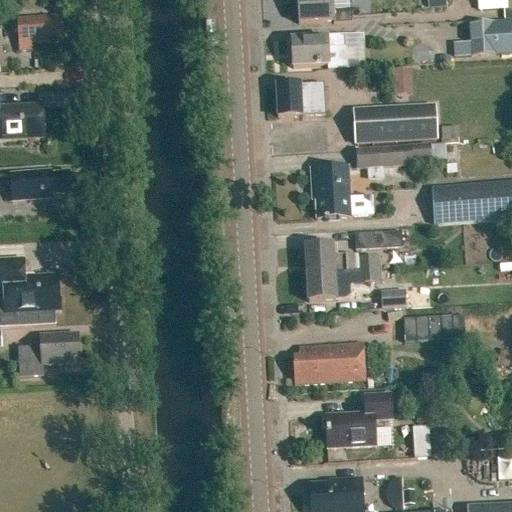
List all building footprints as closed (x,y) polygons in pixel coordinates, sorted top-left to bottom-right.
[(296,0),(298,26),(333,24),(333,25),(352,24),(351,11),(333,12),(332,0),(296,0)] [(446,0),(427,0),(428,11),(447,10),(446,0)] [(511,0),(477,0),(478,14),(511,11),(511,0)] [(63,43),(62,18),(17,20),(19,46),(63,43)] [(511,22),(495,24),(468,25),(470,59),(497,58),(511,56),(511,22)] [(292,68),(292,70),(328,68),(329,71),(346,71),(344,37),(321,38),(321,40),(291,42),(292,57),(289,57),(289,68),(292,68)] [(393,97),(412,96),(411,70),(392,71),(393,97)] [(276,88),(277,120),(325,117),(323,85),(276,88)] [(356,149),(439,144),(437,107),(354,111),(356,149)] [(0,141),(22,141),(22,137),(43,136),(42,108),(0,109),(0,141)] [(457,130),(441,130),(441,144),(458,143),(457,130)] [(412,166),(431,164),(430,147),(410,148),(356,152),(357,172),(412,168),(412,166)] [(372,199),(349,200),(348,169),(310,171),(311,189),(314,189),(316,222),(350,220),(373,219),(372,199)] [(47,198),(70,196),(69,175),(51,176),(51,173),(10,176),(12,204),(47,201),(47,198)] [(511,184),(432,191),(435,229),(511,223),(511,184)] [(355,254),(402,251),(401,234),(354,236),(355,254)] [(332,246),(305,248),(307,276),(347,273),(357,273),(357,266),(357,260),(357,257),(333,258),(332,246)] [(378,257),(359,258),(360,283),(379,283),(378,257)] [(58,277),(24,279),(23,261),(0,262),(0,317),(2,318),(2,332),(56,329),(56,314),(60,313),(58,277)] [(347,273),(307,276),(308,304),(335,302),(334,283),(347,282),(352,282),(358,282),(357,273),(347,273)] [(381,294),(382,311),(407,310),(406,293),(381,294)] [(463,320),(403,322),(404,345),(464,343),(463,320)] [(79,365),(77,336),(39,338),(40,349),(18,350),(19,380),(44,379),(43,368),(79,365)] [(300,359),(294,359),(295,387),(364,383),(362,346),(299,350),(300,359)] [(390,396),(364,398),(365,416),(325,418),(327,452),(375,449),(374,423),(392,422),(390,396)] [(413,429),(415,462),(430,460),(427,428),(413,429)] [(430,436),(432,463),(450,462),(448,435),(430,436)] [(498,482),(511,480),(511,456),(497,457),(498,482)] [(403,511),(402,480),(400,481),(397,481),(394,483),(393,484),(390,486),(388,489),(387,490),(387,492),(386,493),(386,495),(386,496),(386,498),(386,500),(386,501),(387,503),(388,504),(388,506),(389,507),(391,508),(392,510),(393,511),(394,511),(395,511),(403,511)] [(340,485),(310,487),(311,511),(362,511),(361,482),(340,483),(340,485)] [(412,493),(404,493),(405,508),(413,507),(412,493)]
